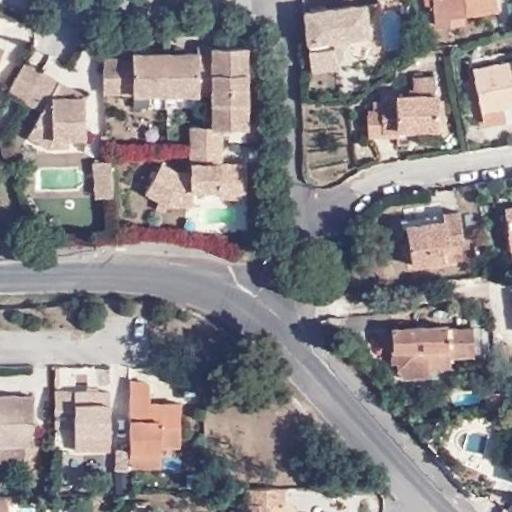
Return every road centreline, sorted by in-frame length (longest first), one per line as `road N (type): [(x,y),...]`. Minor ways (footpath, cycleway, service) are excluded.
road 1 (tertiary): [(446,511),(253,315)]
road 2 (tertiary): [(253,315),(184,279),(0,274)]
road 3 (residential): [(301,215),(367,179),(511,161)]
road 4 (residential): [(301,215),(292,0)]
